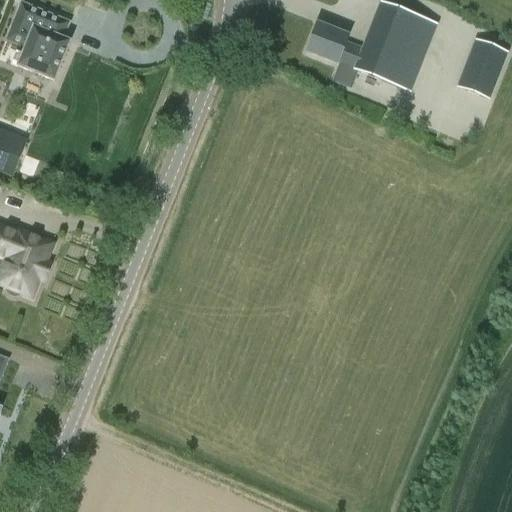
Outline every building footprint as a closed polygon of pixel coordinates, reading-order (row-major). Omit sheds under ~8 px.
[(338,66),(332,83),(352,90),(358,73),(396,88),(422,20),(380,3),(362,50),(346,43),(348,38),(317,26),(306,53),(338,66)] [(6,42),(25,49),(18,67),(55,82),(71,44),(63,40),(70,24),(21,4),(6,42)] [(507,54),(476,42),(457,89),(489,101),(507,54)] [(0,142),(0,171),(13,177),(23,152),(0,142)] [(20,298),(24,295),(31,298),(38,279),(40,280),(47,264),(45,263),(52,245),(17,231),(16,233),(0,226),(0,258),(9,262),(0,284),(0,285),(4,287),(6,292),(9,296),(12,297),(15,298),(20,298)]
